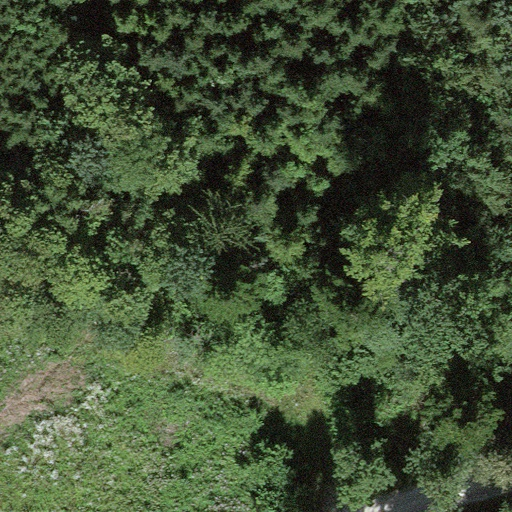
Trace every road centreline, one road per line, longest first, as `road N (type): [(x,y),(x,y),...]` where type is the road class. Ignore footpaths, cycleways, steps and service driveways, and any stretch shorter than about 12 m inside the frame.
road 1 (track): [(69,0),(236,221),(281,343),(281,426)]
road 2 (track): [(0,287),(223,369),(281,426),(330,506)]
road 3 (track): [(320,511),(379,483),(511,455)]
